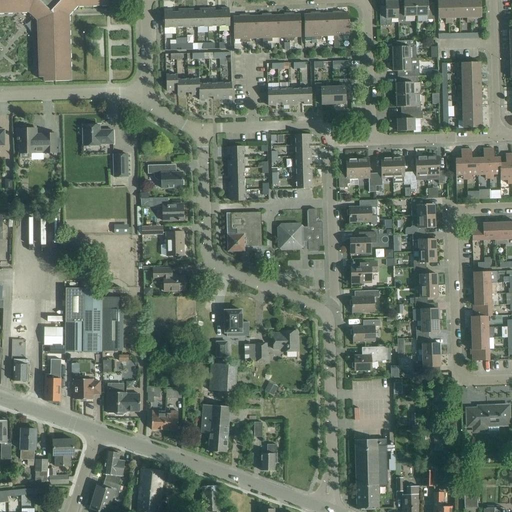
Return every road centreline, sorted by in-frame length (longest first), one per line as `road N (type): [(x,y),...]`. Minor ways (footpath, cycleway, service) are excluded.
road 1 (residential): [(511,379),(468,380),(459,370),(452,223),(465,209),(511,208)]
road 2 (tertiary): [(322,509),(98,430)]
road 3 (residential): [(322,509),(332,465),(327,316)]
road 4 (residential): [(327,316),(212,261),(204,207)]
road 5 (residential): [(147,92),(0,96)]
road 6 (residential): [(371,140),(366,0)]
road 7 (residential): [(330,142),(325,127),(311,124),(202,128)]
road 8 (residential): [(497,136),(493,0)]
road 9 (residential): [(371,140),(497,136)]
road 10 (unclassified): [(333,274),(287,275),(270,264),(269,206)]
